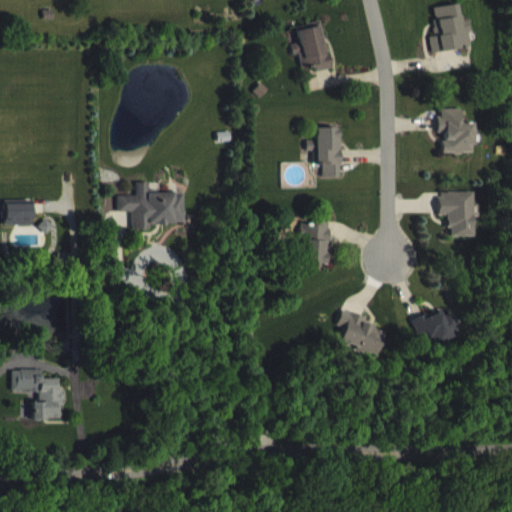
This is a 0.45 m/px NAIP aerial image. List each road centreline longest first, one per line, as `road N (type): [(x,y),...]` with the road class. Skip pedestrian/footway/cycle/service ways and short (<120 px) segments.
road 1 (tertiary): [(511,448),(223,455),(0,481)]
road 2 (residential): [(368,0),(382,61),(387,252)]
